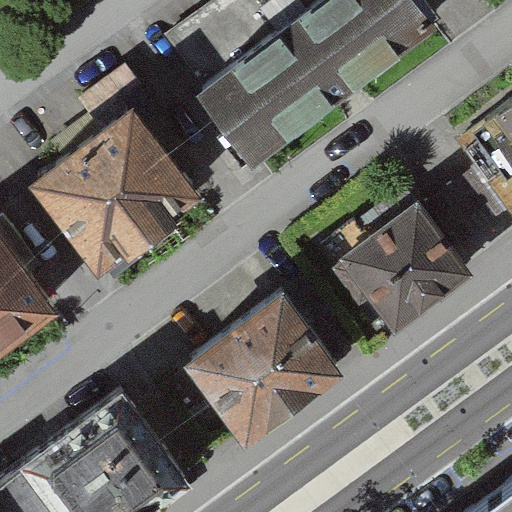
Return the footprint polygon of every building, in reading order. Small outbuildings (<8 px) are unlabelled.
[(221,0),(173,34),(252,146),(433,19),(419,0),(221,0)] [(37,148),(106,246),(198,182),(129,83),(37,148)] [(511,100),(457,142),(511,213),(511,100)] [(338,259),(392,336),(476,277),(422,200),(338,259)] [(0,327),(57,288),(0,206),(0,327)] [(188,357),(249,442),(343,376),(283,290),(188,357)] [(0,473),(0,511),(152,511),(191,485),(123,388),(0,473)] [(511,511),(511,479),(467,511),(511,511)]
